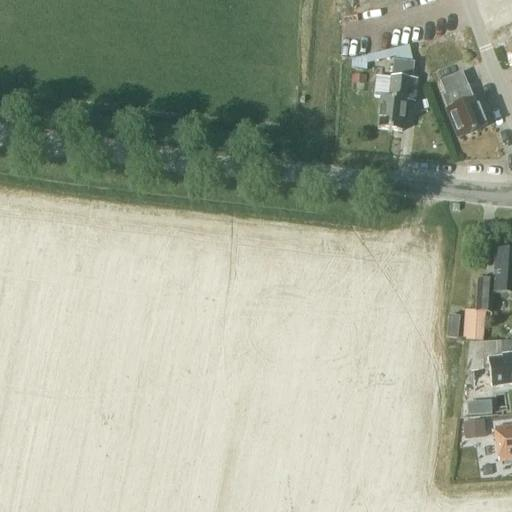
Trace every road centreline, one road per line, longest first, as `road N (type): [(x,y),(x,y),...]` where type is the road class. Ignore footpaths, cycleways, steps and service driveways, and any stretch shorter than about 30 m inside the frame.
road 1 (tertiary): [(0,133),(511,198)]
road 2 (unclassified): [(511,119),(467,0)]
